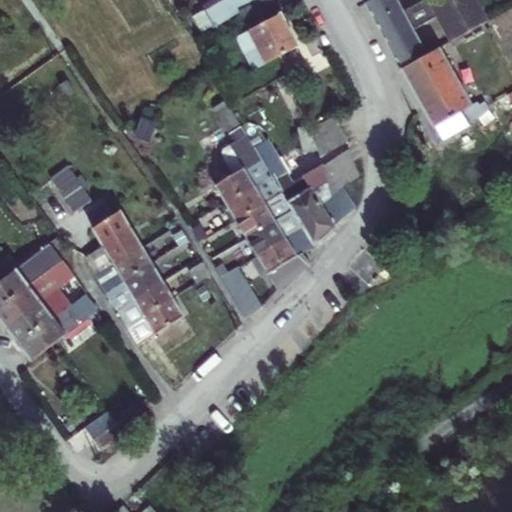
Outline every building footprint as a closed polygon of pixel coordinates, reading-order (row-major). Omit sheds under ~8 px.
[(226,0),(208,11),(217,26),(257,0),(226,0)] [(254,71),(298,48),(273,0),(262,0),(240,14),(251,32),(236,40),(254,71)] [(368,0),(365,2),(401,68),(402,67),(402,68),(426,55),(421,45),(402,9),(397,0),(368,0)] [(427,0),(419,0),(402,9),(421,45),(446,33),(427,0)] [(427,0),(446,33),(450,41),(489,19),(478,0),(427,0)] [(402,68),(435,126),(461,111),(471,105),(438,48),(426,55),(402,68)] [(251,87),(242,71),(227,80),(236,96),(251,87)] [(471,105),(461,111),(469,125),(488,108),(484,101),(479,104),(477,101),(471,105)] [(216,115),(229,135),(242,127),(229,107),(216,115)] [(461,111),(435,126),(443,140),(469,125),(461,111)] [(323,158),(348,143),(334,116),(309,131),(307,126),(296,128),(303,155),(319,152),(323,158)] [(223,139),(228,147),(247,136),(242,127),(229,135),(223,139)] [(243,170),(214,186),(224,203),(271,174),(256,150),(247,136),(228,147),(243,170)] [(294,185),(268,142),(256,150),(271,174),(282,193),(282,194),(293,210),(304,228),(315,247),(355,209),(343,188),(360,175),(349,150),(294,185)] [(94,198),(68,165),(30,195),(36,204),(57,187),(75,212),(94,198)] [(271,174),(224,203),(235,222),(282,194),(282,193),(271,174)] [(282,194),(235,222),(246,239),(293,210),(282,194)] [(293,210),(246,239),(258,257),(304,228),(293,210)] [(85,258),(96,276),(143,249),(121,212),(91,230),(102,248),(85,258)] [(304,228),(258,257),(278,291),(309,265),(302,254),(315,247),(304,228)] [(0,284),(0,309),(45,275),(43,272),(61,257),(51,245),(15,272),(0,284)] [(143,249),(96,276),(105,291),(152,264),(143,249)] [(5,260),(0,263),(0,284),(15,272),(5,260)] [(45,275),(0,309),(0,324),(6,331),(57,292),(62,289),(60,286),(73,275),(65,264),(52,274),(47,277),(45,275)] [(111,301),(117,310),(163,283),(152,264),(105,291),(111,301)] [(196,284),(209,276),(202,264),(189,272),(196,284)] [(238,269),(222,279),(245,319),(261,309),(238,269)] [(73,304),(87,294),(77,281),(63,291),(73,304)] [(163,283),(117,310),(126,326),(172,298),(163,283)] [(62,289),(57,292),(69,307),(73,304),(63,291),(62,289)] [(6,331),(17,346),(69,307),(57,292),(6,331)] [(17,346),(30,363),(98,311),(87,294),(73,304),(69,307),(17,346)] [(172,298),(126,326),(139,347),(150,338),(160,353),(186,337),(176,321),(184,317),(172,298)] [(138,405),(116,421),(125,433),(147,417),(138,405)] [(122,437),(114,426),(94,440),(103,452),(122,437)]
